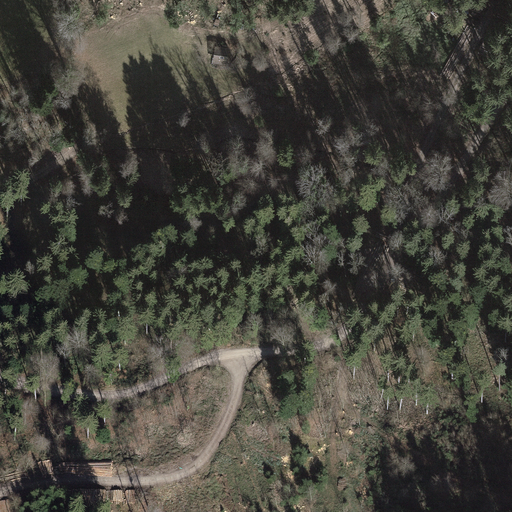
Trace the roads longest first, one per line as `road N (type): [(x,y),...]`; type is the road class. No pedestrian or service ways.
road 1 (track): [(0,376),(48,389),(129,393),(199,364),(311,346),(343,334),(384,271)]
road 2 (track): [(248,355),(237,406),(205,464),(167,481),(41,482),(0,492)]
road 3 (track): [(384,271),(415,170),(493,0)]
road 4 (track): [(384,271),(511,93)]
